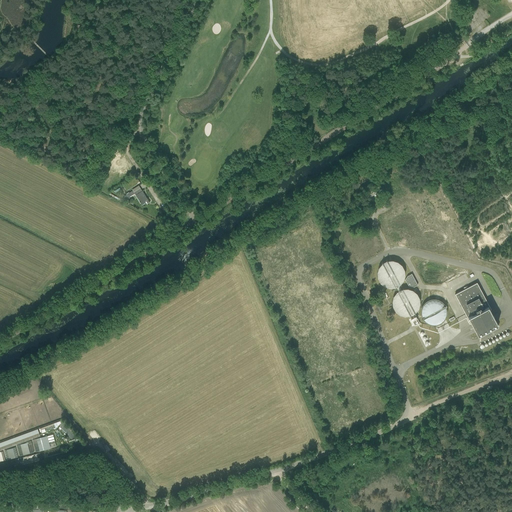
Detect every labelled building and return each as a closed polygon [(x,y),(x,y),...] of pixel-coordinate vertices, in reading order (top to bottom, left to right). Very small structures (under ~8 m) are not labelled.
[(112,140),(106,147),(108,149),(114,141),(112,140)] [(120,151),(111,156),(121,172),(128,168),(121,158),(123,157),(120,151)] [(149,202),(148,199),(139,186),(132,190),(133,190),(124,196),(126,199),(135,193),(140,201),(139,201),(140,202),(142,204),(145,202),(146,204),(149,202)] [(367,232),(354,236),(358,247),(367,244),(366,241),(369,240),(370,243),(371,242),(367,232)] [(404,276),(404,274),(404,271),(403,268),(402,265),(400,263),(398,262),(395,261),(393,260),(390,260),(387,260),(384,261),(382,263),(380,264),(379,266),(378,269),(377,271),(377,274),(377,276),(378,279),(379,281),(381,284),(383,285),(386,286),(388,287),(390,287),(393,287),(395,286),(398,285),(400,284),(402,281),(403,279),(404,276)] [(413,287),(417,285),(411,274),(407,276),(405,280),(409,287),(413,287)] [(498,326),(491,313),(490,310),(491,309),(477,282),(455,294),(469,321),(470,320),(478,336),(486,332),(485,329),(489,327),(490,330),(498,326)] [(419,305),(419,302),(419,299),(418,296),(417,294),(415,292),(413,291),(410,289),(408,289),(405,288),(403,289),(399,290),(397,291),(396,293),(394,295),(393,297),(392,300),(392,302),(392,304),(393,307),(394,310),(396,312),(398,314),(401,315),(403,316),(406,316),(408,316),(411,315),(413,314),(415,312),(417,310),(418,307),(419,305)] [(446,315),(447,312),(446,309),(445,306),(444,304),(443,302),(441,301),(438,299),(436,299),(433,299),(430,299),(427,300),(425,301),(424,303),(422,305),(421,307),(420,310),(420,312),(420,314),(421,317),(423,320),(424,322),(426,323),(429,324),(431,325),(433,325),(436,325),(438,324),(440,323),(443,322),(444,320),(446,317),(446,315)] [(358,383),(374,377),(371,371),(356,377),(358,383)] [(383,398),(386,397),(379,379),(376,380),(383,398)] [(41,427),(42,432),(57,428),(55,423),(41,427)] [(37,429),(0,442),(0,450),(40,436),(39,433),(37,429)] [(47,436),(37,439),(40,450),(50,448),(47,436)] [(21,444),(20,444),(23,455),(24,455),(30,453),(27,442),(21,444)] [(9,459),(13,458),(15,457),(13,448),(6,450),(9,459)] [(22,465),(38,461),(39,461),(37,454),(23,457),(24,460),(21,461),(22,465)]
